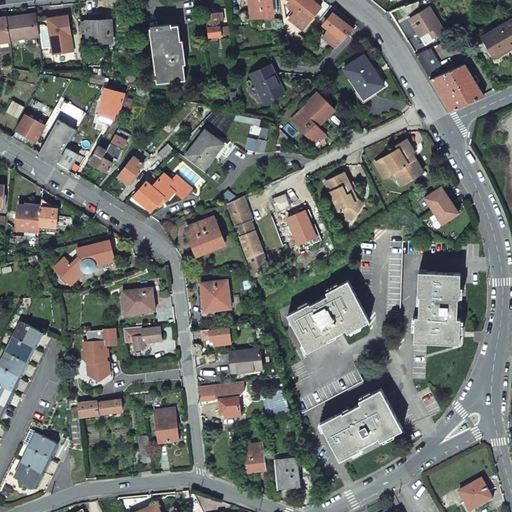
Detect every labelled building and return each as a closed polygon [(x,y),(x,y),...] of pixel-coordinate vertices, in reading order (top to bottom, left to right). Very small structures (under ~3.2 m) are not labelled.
[(248,0),(251,18),(262,16),(263,23),(273,22),(270,0),(248,0)] [(291,0),(287,5),(296,12),(290,20),(303,30),(321,8),(311,0),(291,0)] [(427,7),(408,19),(414,27),(419,36),(428,30),(431,37),(442,30),(427,7)] [(0,18),(0,41),(10,41),(5,11),(2,11),(2,16),(5,18),(0,18)] [(214,13),(206,14),(209,37),(205,38),(206,42),(217,40),(216,37),(228,35),(227,26),(219,28),(219,20),(222,19),(221,12),(214,13)] [(336,47),(353,30),(343,22),(333,14),(323,26),(328,30),(322,36),(336,47)] [(10,40),(39,37),(37,21),(36,15),(21,16),(7,18),(10,40)] [(71,36),(68,16),(58,17),(47,19),(53,55),(71,53),(69,36),(71,36)] [(511,18),(482,36),(495,57),(511,48),(511,47),(511,18)] [(110,20),(81,22),(81,32),(87,31),(88,43),(112,42),(110,20)] [(164,27),(150,29),(156,77),(154,77),(155,80),(156,80),(157,84),(186,80),(179,25),(164,27)] [(443,67),(430,48),(429,49),(415,55),(430,79),(442,73),(443,73),(446,72),(443,67)] [(344,68),(364,98),(374,92),(385,85),(365,55),(344,68)] [(484,95),(465,63),(455,67),(453,63),(443,67),(446,72),(443,73),(442,73),(430,79),(450,110),(484,95)] [(268,66),(250,75),(264,104),(285,94),(282,89),(280,85),(277,86),(268,66)] [(92,75),(90,83),(103,86),(105,78),(92,75)] [(101,101),(98,115),(113,120),(114,120),(116,114),(119,114),(125,95),(107,90),(104,101),(101,101)] [(292,120),(313,142),(318,137),(323,132),(317,126),(335,109),(320,94),(292,120)] [(24,107),(12,101),(7,112),(17,119),(24,107)] [(25,115),(13,137),(25,144),(28,138),(31,140),(34,142),(44,126),(25,115)] [(76,130),(58,120),(39,153),(57,164),(76,130)] [(115,135),(127,142),(130,135),(118,129),(115,135)] [(205,131),(186,156),(204,169),(213,157),(223,144),(205,131)] [(95,155),(90,163),(99,168),(107,173),(113,163),(112,162),(114,158),(117,160),(127,142),(115,135),(107,151),(97,146),(93,153),(95,155)] [(264,153),(267,141),(259,139),(256,151),(264,153)] [(376,162),(384,177),(393,171),(396,170),(404,182),(421,173),(409,153),(411,152),(405,141),(397,146),(398,149),(387,155),(376,162)] [(168,144),(157,154),(164,160),(174,150),(168,144)] [(67,149),(58,164),(70,169),(78,155),(67,149)] [(127,183),(143,163),(149,155),(140,149),(133,156),(117,176),(122,180),(127,183)] [(409,153),(421,173),(423,171),(412,151),(411,152),(409,153)] [(393,171),(401,184),(404,182),(396,170),(393,171)] [(143,203),(151,211),(164,197),(168,201),(176,192),(182,198),(193,190),(178,176),(173,181),(165,173),(158,181),(152,176),(133,196),(138,200),(142,204),(143,203)] [(334,178),(325,182),(337,209),(338,212),(349,219),(351,220),(360,208),(354,204),(346,186),(349,184),(344,173),(334,178)] [(349,184),(346,186),(354,204),(360,208),(362,205),(356,201),(349,184)] [(439,188),(424,198),(433,211),(450,200),(445,193),(443,194),(439,188)] [(228,203),(254,276),(269,271),(251,222),(253,221),(248,208),(244,196),(228,203)] [(47,200),(42,198),(42,207),(40,227),(48,227),(48,233),(53,234),(54,228),(56,228),(58,209),(54,208),(54,205),(52,205),(52,203),(47,200)] [(442,225),(457,214),(453,208),(455,207),(450,200),(433,211),(442,225)] [(30,206),(18,205),(16,230),(39,232),(40,227),(42,207),(30,206)] [(337,209),(335,210),(337,214),(347,222),(349,219),(338,212),(337,209)] [(90,216),(84,212),(76,225),(82,229),(90,216)] [(214,217),(187,229),(193,241),(198,253),(225,243),(214,217)] [(65,257),(54,268),(70,284),(84,271),(86,272),(89,272),(91,272),(93,271),(95,269),(96,267),(96,264),(96,263),(115,259),(112,249),(110,240),(77,248),(79,257),(72,264),(65,257)] [(402,253),(387,252),(384,322),(386,322),(398,322),(402,253)] [(460,273),(419,272),(418,289),(423,289),(423,311),(420,311),(419,317),(415,317),(414,341),(460,343),(461,318),(457,318),(458,298),(460,298),(460,273)] [(227,280),(200,283),(202,298),(204,312),(231,308),(227,280)] [(309,303),(288,315),(308,351),(322,343),(320,339),(339,328),(341,331),(344,330),(346,329),(348,332),(370,320),(348,280),(326,292),(328,295),(310,305),(309,303)] [(151,287),(123,291),(124,303),(125,314),(154,310),(151,287)] [(22,322),(0,367),(0,415),(41,332),(22,322)] [(142,326),(123,329),(124,344),(133,342),(134,349),(144,348),(144,350),(147,349),(151,344),(151,342),(161,340),(161,334),(160,327),(142,329),(142,326)] [(233,327),(202,331),(203,336),(203,340),(211,339),(211,341),(214,341),(214,345),(231,343),(230,337),(234,337),(233,327)] [(116,345),(115,330),(103,331),(103,332),(104,347),(105,346),(116,345)] [(103,332),(87,333),(87,343),(83,343),(84,352),(82,352),(83,360),(87,364),(88,376),(99,380),(110,375),(109,364),(107,362),(106,357),(108,357),(108,354),(108,350),(106,351),(105,346),(104,347),(103,332)] [(259,349),(230,353),(231,362),(232,372),(262,368),(259,349)] [(110,375),(99,380),(102,387),(113,381),(112,366),(111,364),(109,364),(110,375)] [(355,368),(294,401),(301,413),(362,380),(355,368)] [(239,396),(245,391),(243,381),(198,387),(200,402),(218,399),(219,406),(220,413),(224,413),(225,417),(241,415),(238,396),(239,396)] [(336,415),(321,423),(340,459),(362,449),(361,446),(369,442),(379,437),(381,440),(403,428),(381,388),(359,400),(361,403),(356,406),(357,409),(338,419),(336,415)] [(96,400),(78,402),(79,416),(122,412),(121,400),(96,403),(96,400)] [(177,424),(175,409),(155,411),(158,442),(178,440),(177,424)] [(37,432),(15,478),(35,487),(57,442),(37,432)] [(148,435),(138,436),(141,463),(146,463),(151,463),(148,435)] [(262,442),(243,445),(247,472),(256,470),(265,469),(262,442)] [(124,457),(115,458),(117,471),(126,469),(124,457)] [(296,457),(274,460),(277,485),(287,483),(288,487),(288,489),(290,490),(291,490),(295,489),(300,489),(296,457)] [(481,481),(458,493),(463,503),(461,504),(465,511),(474,511),(475,511),(475,509),(491,500),(486,490),(481,481)]
